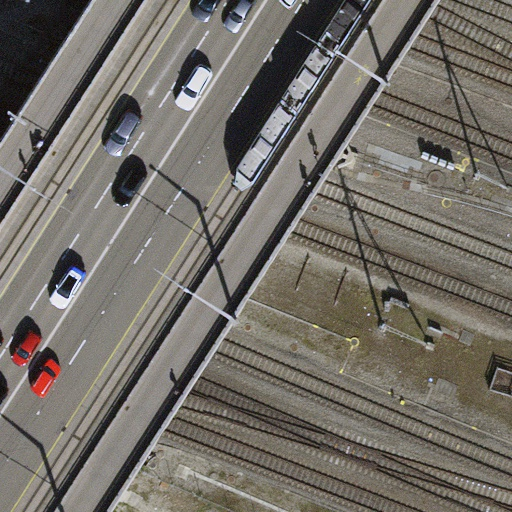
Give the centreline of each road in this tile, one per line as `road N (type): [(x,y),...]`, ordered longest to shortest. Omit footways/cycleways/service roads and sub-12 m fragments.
road 1 (primary): [(0,476),(305,0)]
road 2 (primary): [(223,0),(0,344)]
